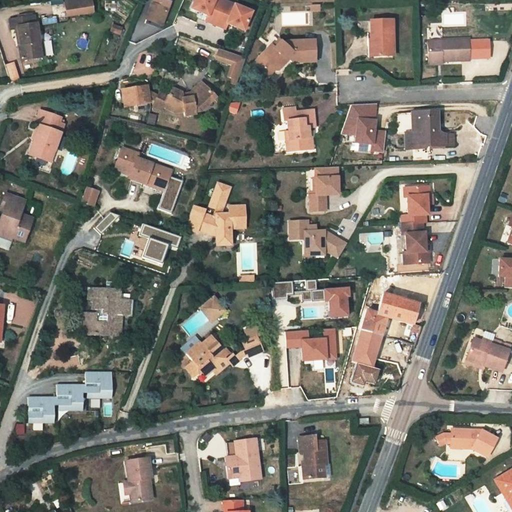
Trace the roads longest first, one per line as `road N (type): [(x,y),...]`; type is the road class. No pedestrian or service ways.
road 1 (primary): [(511,102),(410,404)]
road 2 (residential): [(410,404),(187,423)]
road 3 (residential): [(187,423),(63,450),(0,476)]
road 4 (residential): [(352,88),(511,96)]
